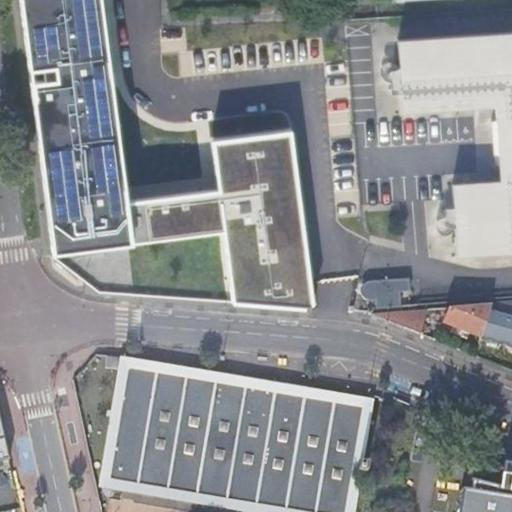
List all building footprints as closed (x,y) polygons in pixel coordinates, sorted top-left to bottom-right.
[(233,300),(314,308),(290,133),(213,142),(219,190),(124,202),(96,0),(16,0),(37,166),(48,255),(225,230),(233,300)] [(454,255),(511,250),(511,33),(392,43),(398,113),(493,106),(499,181),(449,185),(454,255)] [(407,293),(406,280),(366,283),(362,284),(359,287),(357,290),(357,294),(360,299),(362,300),(365,301),(373,301),(374,310),(398,308),(397,294),(407,293)] [(487,313),(480,338),(479,340),(508,347),(511,348),(511,306),(489,308),(487,313)] [(447,312),(442,323),(480,338),(487,313),(489,308),(447,312)] [(425,314),(376,317),(420,335),(425,314)] [(123,358),(105,356),(103,367),(122,370),(123,358)] [(348,511),(365,408),(128,369),(109,483),(285,511),(348,511)] [(0,463),(10,461),(0,413),(0,463)] [(361,463),(359,473),(368,474),(369,464),(361,463)] [(511,511),(511,491),(505,490),(498,489),(472,483),(470,493),(463,493),(459,511),(511,511)]
